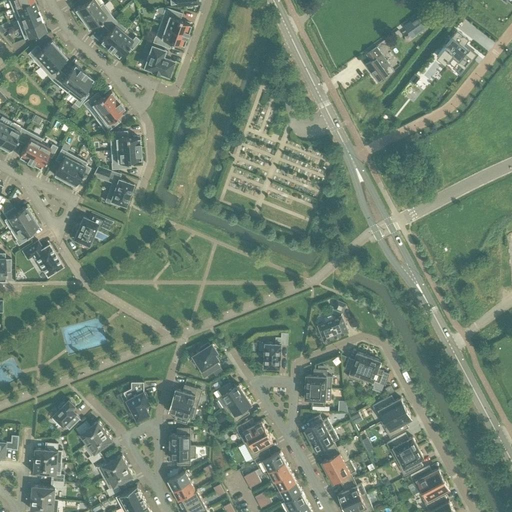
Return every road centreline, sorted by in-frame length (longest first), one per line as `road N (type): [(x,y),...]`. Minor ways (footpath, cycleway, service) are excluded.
road 1 (tertiary): [(511,463),(351,159)]
road 2 (residential): [(479,511),(394,355),(367,337),(295,365),(294,383)]
road 3 (residential): [(351,159),(455,106),(511,31)]
road 4 (tertiary): [(351,159),(270,0)]
road 5 (residential): [(207,0),(179,87),(151,86)]
